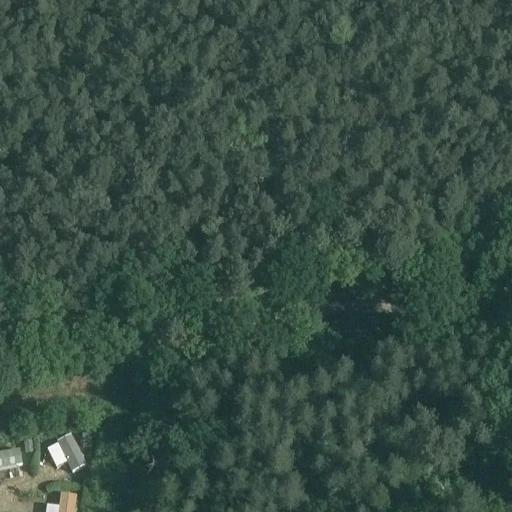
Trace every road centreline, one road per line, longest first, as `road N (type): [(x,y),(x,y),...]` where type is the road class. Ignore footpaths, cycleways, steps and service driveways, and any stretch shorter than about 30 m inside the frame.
road 1 (track): [(511,316),(325,315),(180,339)]
road 2 (track): [(0,364),(180,339)]
road 3 (track): [(180,339),(154,511)]
